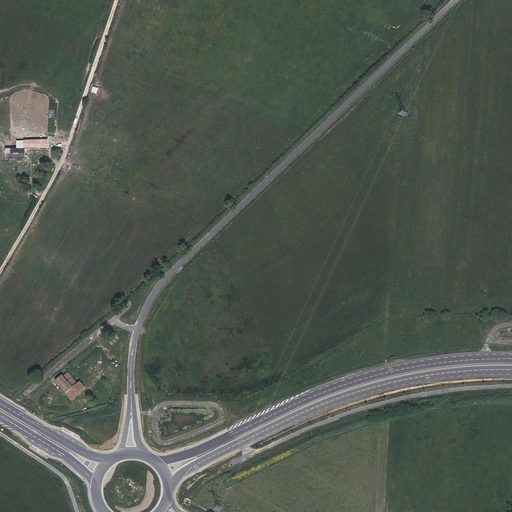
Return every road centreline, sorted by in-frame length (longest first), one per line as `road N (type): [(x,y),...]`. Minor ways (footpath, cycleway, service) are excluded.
road 1 (residential): [(138,333),(177,267),(456,0)]
road 2 (primary): [(511,359),(381,372),(155,461)]
road 3 (primary): [(168,489),(196,466),(331,401),(436,375),(511,372)]
road 4 (track): [(0,275),(67,157),(119,0)]
road 5 (track): [(511,385),(358,409),(233,461)]
road 6 (residential): [(138,333),(111,321),(27,393)]
road 7 (primary): [(113,458),(90,456),(0,403)]
